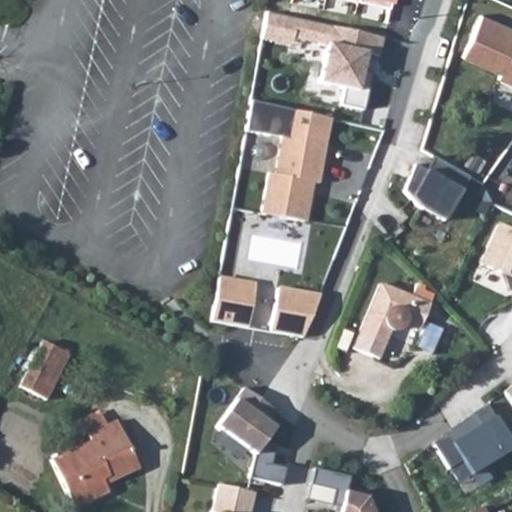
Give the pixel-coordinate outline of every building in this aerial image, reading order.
[(381,34),(264,11),(258,41),(287,47),(289,38),(321,45),(313,85),(340,90),(337,105),(361,110),(369,73),(357,71),(361,52),(377,55),(381,34)] [(511,28),(480,14),(460,56),(498,73),(490,92),(511,102),(511,28)] [(317,184),(328,117),(292,111),(287,138),(280,136),(274,174),(266,173),(259,214),(302,222),(309,182),(317,184)] [(467,178),(431,157),(423,169),(414,162),(402,192),(443,219),(467,178)] [(302,222),(310,223),(317,184),(309,182),(302,222)] [(511,232),(497,225),(479,264),(500,273),(506,291),(511,288),(511,232)] [(210,321),(248,327),(255,281),(217,275),(210,321)] [(424,287),(416,284),(410,297),(379,284),(352,347),(377,358),(390,329),(393,330),(395,330),(398,329),(400,328),(402,326),(403,324),(417,330),(432,295),(422,291),(424,287)] [(318,293),(275,286),(268,334),(301,339),(318,293)] [(440,328),(425,322),(414,347),(430,354),(440,328)] [(67,355),(40,342),(18,387),(45,400),(67,355)] [(511,384),(502,391),(511,404),(511,384)] [(274,410),(243,387),(215,426),(253,453),(247,478),(280,485),(284,468),(270,464),(272,453),(268,452),(270,442),(265,439),(273,428),(265,422),(274,410)] [(73,423),(80,437),(87,434),(106,425),(99,410),(73,423)] [(500,456),(473,413),(460,422),(463,427),(446,438),(469,475),(500,456)] [(130,452),(115,420),(106,425),(87,434),(90,441),(50,459),(72,508),(107,492),(103,484),(101,479),(107,477),(109,482),(129,472),(121,456),(130,452)] [(460,422),(444,434),(446,438),(463,427),(460,422)] [(129,472),(138,468),(130,452),(121,456),(129,472)] [(348,476),(312,468),(308,485),(333,490),(330,505),(339,507),(338,511),(370,511),(365,497),(345,492),(348,476)] [(248,511),(253,493),(217,484),(210,511),(248,511)]
